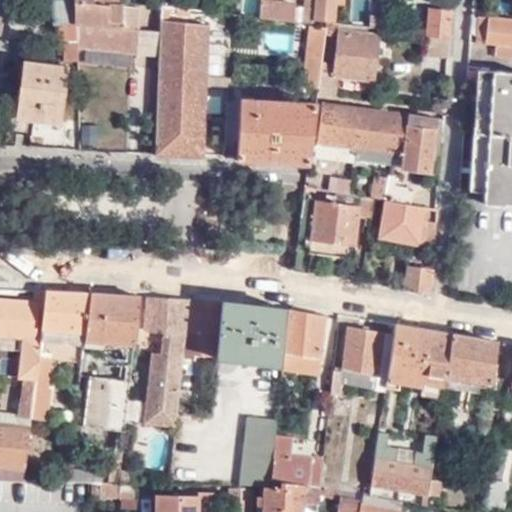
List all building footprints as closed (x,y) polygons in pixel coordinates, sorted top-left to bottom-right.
[(84,0),(60,0),(60,5),(55,5),(56,41),(62,41),(76,41),(75,3),(84,4),(84,0)] [(259,0),(258,16),(290,19),(292,1),(291,0),(259,0)] [(312,0),(312,4),(310,21),(325,23),(332,24),(333,4),(340,5),(340,0),(312,0)] [(386,2),(379,1),(378,11),(377,29),(385,31),(386,2)] [(84,4),(75,3),(76,41),(78,41),(82,41),(84,4)] [(301,3),(299,20),(310,21),(312,4),(301,3)] [(120,5),(84,4),(82,41),(82,47),(138,51),(141,5),(120,5)] [(161,6),(154,155),(202,157),(206,85),(225,86),(225,75),(206,75),(209,24),(170,20),(170,7),(169,7),(161,6)] [(448,38),(450,11),(428,8),(426,36),(448,38)] [(377,29),(378,11),(369,11),(367,28),(377,29)] [(485,37),(486,17),(471,16),(469,42),(478,43),(478,36),(485,37)] [(511,46),(511,19),(486,17),(485,37),(478,36),(478,43),(492,44),(511,46)] [(325,23),(310,21),(303,80),(318,81),(325,23)] [(326,91),(332,24),(325,23),(318,81),(317,87),(317,91),(326,91)] [(337,28),(331,73),(373,79),(378,33),(337,28)] [(426,36),(425,55),(447,57),(448,38),(426,36)] [(77,47),(78,41),(76,41),(62,41),(63,60),(78,60),(77,47)] [(511,57),(511,46),(492,44),(491,56),(511,57)] [(60,117),(66,66),(23,61),(16,112),(60,117)] [(500,202),(511,202),(511,71),(475,68),(465,182),(470,188),(480,189),(479,198),(482,201),(500,202)] [(331,73),(330,92),(369,98),(373,79),(331,73)] [(311,131),(315,102),(237,99),(235,159),(307,162),(311,131)] [(360,106),(315,100),(315,102),(311,131),(316,132),(314,155),(352,161),(353,147),(360,106)] [(398,111),(360,106),(353,147),(352,161),(390,166),(398,111)] [(427,171),(436,117),(398,111),(390,166),(427,171)] [(80,146),(97,147),(98,125),(81,125),(80,146)] [(374,174),(370,197),(373,198),(385,199),(389,176),(374,174)] [(349,193),(350,179),(329,175),(327,189),(349,193)] [(385,199),(407,203),(410,188),(395,186),(396,176),(389,175),(389,176),(385,199)] [(370,216),(373,198),(370,197),(355,194),(353,206),(361,206),(360,215),(370,216)] [(354,256),(360,215),(361,206),(353,206),(302,197),(295,248),(308,250),(354,256)] [(421,220),(423,206),(407,203),(385,199),(378,236),(413,242),(415,243),(415,241),(424,242),(423,249),(433,249),(435,221),(421,220)] [(412,248),(413,242),(378,236),(376,250),(405,255),(412,248)] [(292,270),(305,272),(308,250),(295,248),(292,270)] [(431,286),(431,267),(406,263),(403,289),(422,292),(431,286)] [(34,296),(0,294),(0,331),(21,333),(23,311),(43,312),(46,290),(34,290),(34,296)] [(39,340),(83,343),(84,339),(90,293),(46,290),(43,312),(40,333),(39,340)] [(90,293),(84,339),(135,343),(141,296),(90,293)] [(156,423),(175,425),(177,411),(179,411),(180,397),(185,353),(190,299),(163,297),(147,297),(144,330),(167,331),(164,353),(154,352),(149,402),(158,403),(156,423)] [(216,358),(221,301),(215,300),(190,299),(185,353),(216,358)] [(280,366),(284,309),(234,302),(221,301),(216,358),(280,366)] [(334,358),(337,331),(323,330),(324,315),(284,309),(280,366),(282,367),(318,371),(319,356),(334,358)] [(24,332),(20,362),(18,377),(24,378),(20,413),(31,414),(37,358),(39,340),(40,333),(43,312),(23,311),(21,333),(24,332)] [(397,381),(442,388),(450,334),(425,329),(392,323),(391,334),(383,389),(395,391),(397,381)] [(342,381),(383,389),(391,334),(346,327),(345,332),(343,359),(342,369),(333,368),(331,391),(341,392),(342,381)] [(343,359),(345,332),(337,331),(334,358),(343,359)] [(493,357),(495,342),(450,334),(442,388),(487,395),(488,388),(494,388),(496,376),(491,375),(491,370),(500,371),(502,359),(493,357)] [(51,358),(37,358),(31,414),(30,420),(47,421),(51,390),(47,390),(51,358)] [(108,480),(118,480),(126,419),(131,379),(91,374),(85,425),(119,429),(115,458),(109,461),(108,480)] [(179,411),(188,413),(189,398),(180,397),(179,411)] [(158,403),(149,402),(147,422),(156,423),(158,403)] [(20,413),(0,410),(0,424),(29,427),(30,420),(31,414),(20,413)] [(237,486),(240,486),(268,486),(268,482),(273,443),(275,420),(246,418),(237,486)] [(0,480),(23,481),(29,427),(0,424),(0,480)] [(421,502),(426,503),(428,492),(430,476),(436,435),(424,433),(421,452),(412,451),(411,460),(396,458),(397,448),(386,446),(388,433),(378,432),(371,483),(422,492),(421,502)] [(273,443),(268,482),(279,484),(317,488),(321,488),(323,464),(289,461),(290,444),(273,443)] [(430,476),(428,492),(437,493),(439,477),(430,476)] [(490,477),(485,507),(504,510),(509,480),(490,477)] [(99,498),(117,498),(118,483),(98,483),(99,498)] [(118,483),(117,498),(132,498),(132,484),(118,483)] [(317,488),(279,484),(280,489),(261,488),(260,503),(256,503),(255,511),(299,511),(300,506),(315,507),(317,488)] [(239,511),(240,489),(228,489),(227,511),(239,511)] [(240,489),(239,511),(252,511),(253,489),(240,489)] [(196,496),(155,496),(155,511),(212,511),(213,492),(196,492),(196,496)] [(337,511),(359,511),(361,503),(340,500),(337,511)] [(359,511),(400,511),(401,508),(361,503),(359,511)]
